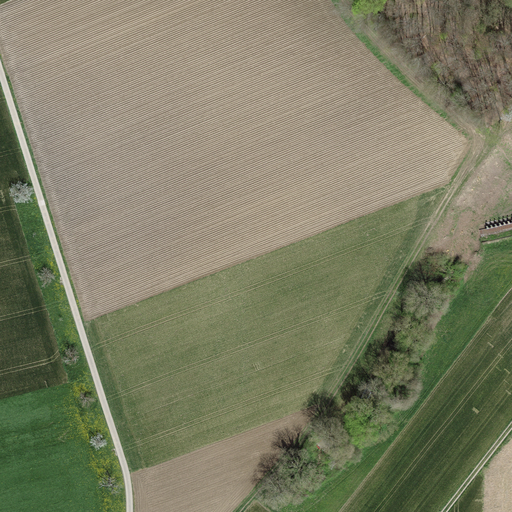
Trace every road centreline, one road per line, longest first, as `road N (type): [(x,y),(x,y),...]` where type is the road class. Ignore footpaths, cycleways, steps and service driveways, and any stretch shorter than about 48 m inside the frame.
road 1 (track): [(238,511),(309,435),(495,133),(386,48),(346,0)]
road 2 (track): [(126,511),(0,73)]
